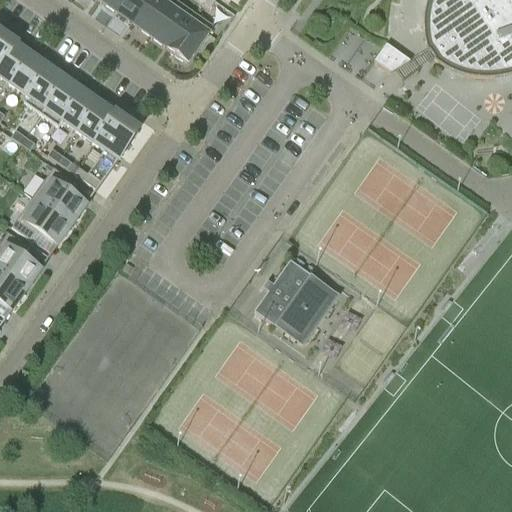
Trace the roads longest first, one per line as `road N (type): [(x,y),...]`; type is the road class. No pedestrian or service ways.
road 1 (residential): [(191,110),(0,381)]
road 2 (residential): [(191,110),(33,0)]
road 3 (residential): [(270,0),(191,110)]
